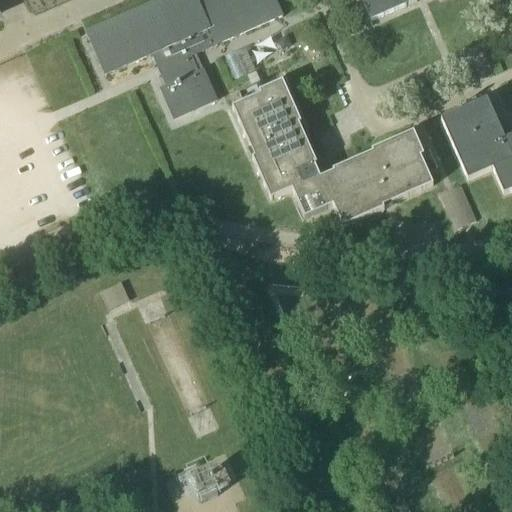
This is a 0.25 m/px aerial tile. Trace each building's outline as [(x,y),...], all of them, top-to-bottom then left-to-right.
[(171,86),(162,90),(159,91),(160,93),(161,92),(174,120),(172,121),(173,122),(216,103),(216,102),(214,102),(202,74),(203,74),(203,72),(197,75),(189,58),(214,47),(215,48),(216,48),(216,46),(280,18),(280,19),(282,19),(273,0),(208,0),(197,5),(194,0),(166,0),(87,35),(86,33),(85,34),(105,78),(106,77),(105,76),(156,53),(171,86)] [(359,0),(370,24),(416,3),(414,0),(439,0),(440,2),(445,0),(359,0)] [(231,110),(249,151),(254,149),(258,157),(251,160),(269,202),(291,192),(303,221),(332,208),(341,230),(382,211),(379,205),(388,201),(390,206),(431,187),(426,176),(436,172),(427,154),(422,157),(412,134),(370,153),(371,155),(331,173),(332,175),(319,180),(313,167),(315,166),(298,126),(300,125),(281,83),(258,94),(256,88),(237,96),(241,105),(231,110)] [(511,138),(504,142),(497,126),(486,101),(440,122),(467,183),(492,173),(503,197),(511,193),(511,138)] [(455,232),(477,223),(462,187),(440,195),(455,232)] [(511,292),(499,316),(511,323),(511,292)]
